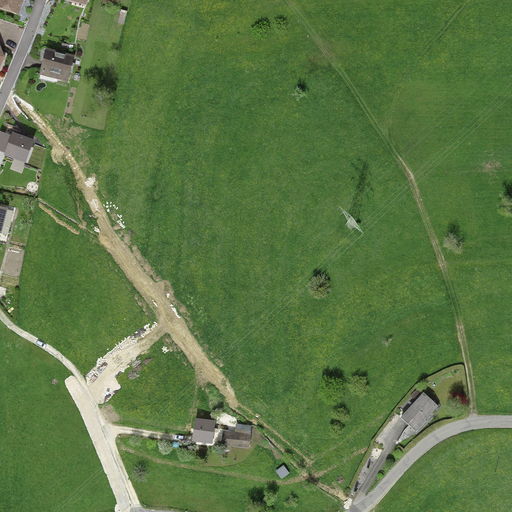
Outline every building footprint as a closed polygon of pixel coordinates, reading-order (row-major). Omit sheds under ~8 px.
[(0,0),(0,7),(16,13),(20,0),(0,0)] [(72,59),(45,53),(42,65),(41,68),(41,69),(41,72),(39,79),(54,83),(55,78),(67,81),(72,59)] [(5,155),(24,162),(31,144),(18,139),(18,140),(11,137),(5,155)] [(437,407),(423,394),(400,419),(414,432),(437,407)] [(192,440),(211,443),(213,425),(195,422),(192,440)] [(248,447),(249,439),(224,435),(223,444),(248,447)]
